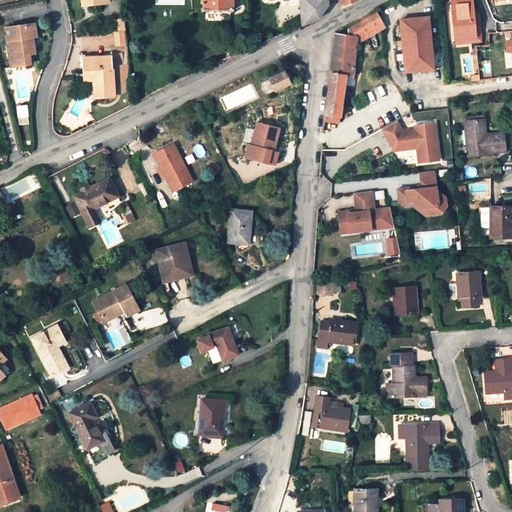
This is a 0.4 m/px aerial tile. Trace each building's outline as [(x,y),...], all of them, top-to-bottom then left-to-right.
[(202,0),(203,11),(233,11),(232,0),(202,0)] [(327,0),(300,0),(302,25),(303,25),(313,20),(318,18),(327,6),(327,0)] [(450,0),(455,38),(476,36),(472,0),(450,0)] [(349,35),(357,37),(357,43),(384,28),(376,13),(349,29),(349,35)] [(115,29),(125,29),(124,16),(115,16),(115,29)] [(430,18),(403,20),(408,73),(435,70),(430,18)] [(30,65),(29,55),(26,39),(33,38),(36,37),(35,25),(6,29),(11,67),(30,65)] [(125,29),(115,29),(113,29),(114,41),(125,40),(125,29)] [(357,43),(357,37),(349,35),(335,33),(331,73),(329,87),(324,121),(339,122),(346,76),(354,78),(357,43)] [(35,55),(33,38),(26,39),(29,55),(35,55)] [(111,56),(81,57),(81,71),(92,71),(93,82),(94,96),(113,96),(111,56)] [(126,80),(125,65),(114,66),(116,90),(122,90),(121,80),(126,80)] [(92,71),(81,71),(82,82),(93,82),(92,71)] [(284,74),(270,81),(275,92),(290,84),(284,74)] [(17,105),(18,124),(28,124),(27,105),(17,105)] [(486,119),(468,121),(469,129),(466,130),(469,157),(489,155),(489,153),(507,152),(505,134),(487,135),(486,119)] [(398,120),(383,129),(388,138),(391,136),(395,142),(391,144),(394,150),(417,148),(419,161),(440,158),(435,122),(414,125),(413,123),(400,125),(398,120)] [(244,157),(269,163),(272,150),(274,150),(279,126),(259,122),(253,145),(248,144),(244,157)] [(170,143),(154,152),(158,159),(155,161),(171,192),(191,182),(170,143)] [(278,151),(274,150),(272,150),(269,163),(275,164),(278,151)] [(434,170),(419,172),(420,186),(395,189),(397,202),(403,206),(408,206),(417,200),(421,203),(422,208),(432,215),(440,214),(446,207),(445,197),(436,191),(434,170)] [(84,217),(94,212),(92,208),(116,196),(108,179),(74,197),(84,217)] [(371,191),(354,194),(356,213),(347,214),(347,212),(338,213),(339,225),(348,224),(349,233),(382,229),(379,210),(374,211),(371,191)] [(408,206),(403,206),(425,216),(432,215),(422,208),(421,203),(417,200),(408,206)] [(491,226),(492,205),(482,205),(482,225),(491,226)] [(511,205),(492,205),(491,226),(491,236),(511,236),(511,205)] [(128,206),(119,211),(127,225),(136,220),(128,206)] [(251,211),(230,209),(227,242),(247,244),(251,211)] [(389,209),(379,210),(382,229),(394,227),(389,209)] [(94,212),(84,217),(88,225),(98,220),(94,212)] [(348,224),(339,225),(340,234),(349,233),(348,224)] [(396,237),(386,238),(388,253),(400,252),(396,237)] [(165,280),(186,276),(180,255),(183,255),(180,243),(154,249),(159,268),(162,268),(165,280)] [(180,255),(186,276),(191,274),(183,243),(180,243),(183,255),(180,255)] [(479,270),(458,273),(460,299),(463,299),(464,308),(480,306),(479,297),(482,297),(479,270)] [(333,279),(320,282),(318,292),(333,294),(333,291),(342,292),(343,279),(335,279),(333,279)] [(103,322),(123,311),(121,309),(134,303),(124,284),(92,301),(103,322)] [(416,286),(394,288),(396,315),(399,315),(400,323),(416,321),(416,314),(419,313),(416,286)] [(121,309),(123,311),(125,316),(137,310),(134,303),(121,309)] [(356,322),(329,319),(329,322),(321,321),(318,346),(326,347),(326,341),(353,343),(356,322)] [(60,351),(57,345),(54,340),(62,337),(56,325),(32,338),(51,376),(62,371),(54,354),(60,351)] [(232,325),(228,327),(233,339),(237,337),(232,325)] [(238,351),(233,339),(228,327),(208,335),(213,347),(218,346),(222,357),(238,351)] [(208,335),(196,339),(201,352),(213,347),(208,335)] [(54,340),(57,345),(64,341),(62,337),(54,340)] [(54,354),(62,371),(68,368),(60,351),(54,354)] [(395,353),(395,364),(417,363),(416,352),(395,353)] [(511,363),(511,358),(502,359),(503,370),(495,371),(485,371),(486,393),(504,392),(504,398),(511,397),(511,363)] [(494,359),(495,371),(503,370),(502,359),(494,359)] [(429,392),(429,381),(418,382),(417,375),(417,363),(395,364),(396,382),(389,382),(389,397),(417,396),(417,392),(429,392)] [(317,394),(316,400),(325,401),(324,406),(336,407),(336,404),(332,403),(333,397),(317,394)] [(33,395),(0,410),(0,418),(6,432),(43,416),(33,395)] [(225,400),(202,398),(199,432),(222,434),(225,400)] [(91,400),(69,411),(87,448),(98,443),(104,455),(114,450),(104,429),(99,431),(92,418),(98,415),(91,400)] [(321,424),(321,427),(346,431),(350,409),(342,408),(343,404),(336,403),(336,404),(336,407),(324,406),(325,401),(316,400),(312,423),(321,424)] [(429,454),(429,444),(429,437),(441,436),(441,427),(429,427),(429,424),(400,424),(401,441),(408,441),(408,454),(429,454)] [(3,446),(0,446),(0,505),(20,498),(3,446)] [(429,454),(408,454),(408,472),(430,472),(429,454)] [(114,488),(103,494),(105,500),(117,494),(114,488)] [(377,511),(377,490),(354,490),(353,511),(377,511)] [(462,511),(462,501),(440,501),(440,503),(439,511),(462,511)] [(112,511),(108,503),(101,506),(103,511),(112,511)] [(212,503),(210,511),(225,511),(226,506),(212,503)] [(439,511),(440,503),(429,504),(429,511),(439,511)]
